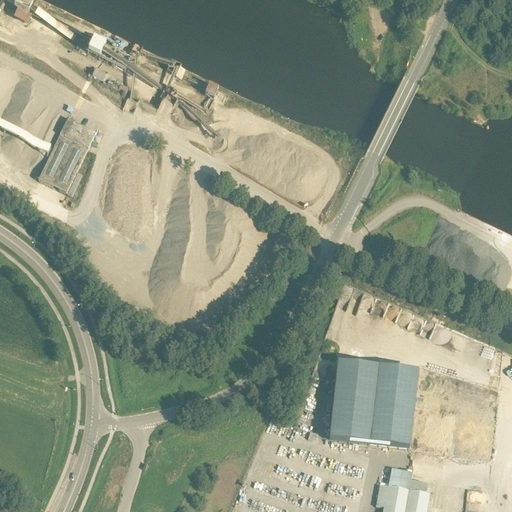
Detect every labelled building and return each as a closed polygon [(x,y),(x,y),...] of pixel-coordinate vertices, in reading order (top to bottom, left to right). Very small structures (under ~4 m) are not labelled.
[(30,15),(33,8),(21,2),(18,9),(30,15)] [(94,44),(89,57),(102,61),(107,48),(94,44)] [(107,76),(106,78),(103,83),(102,84),(118,92),(121,85),(121,86),(123,84),(107,76)] [(210,88),(206,96),(214,100),(218,91),(210,88)] [(133,115),(137,106),(128,101),(124,110),(133,115)] [(39,183),(67,196),(96,135),(68,122),(39,183)] [(418,368),(334,360),(327,438),(410,446),(418,368)] [(436,394),(436,408),(448,408),(449,394),(436,394)] [(490,460),(495,419),(418,411),(414,452),(490,460)] [(429,497),(430,493),(431,487),(426,486),(424,496),(408,493),(412,475),(391,470),(388,489),(379,488),(376,508),(383,510),(382,511),(425,511),(429,497)]
